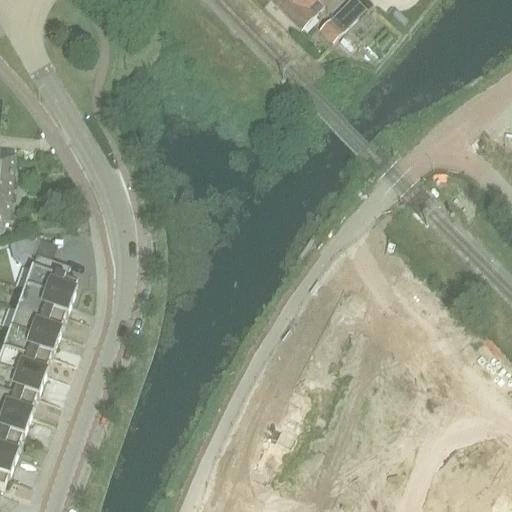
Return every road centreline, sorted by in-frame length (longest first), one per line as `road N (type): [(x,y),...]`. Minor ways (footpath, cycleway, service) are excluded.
road 1 (tertiary): [(54,511),(120,316),(123,240),(103,178),(11,14)]
road 2 (unclassified): [(279,328),(327,258),(445,135)]
road 3 (residential): [(200,481),(279,328)]
road 4 (residential): [(511,432),(468,416),(444,423),(406,511)]
